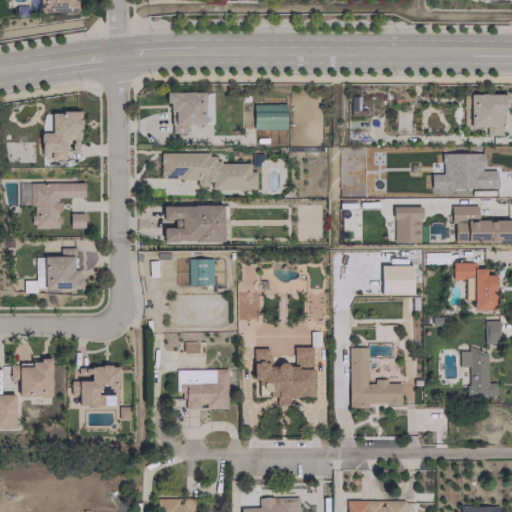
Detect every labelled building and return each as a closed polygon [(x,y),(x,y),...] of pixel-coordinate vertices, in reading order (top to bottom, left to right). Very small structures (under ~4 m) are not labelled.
[(36,0),(37,10),(71,10),(70,0),(36,0)] [(202,124),(202,91),(164,91),(163,104),(169,104),(168,133),(185,133),(185,124),(202,124)] [(468,127),(484,126),(484,134),(502,134),(501,93),(467,93),(468,127)] [(284,128),(283,103),(251,104),(251,129),(284,128)] [(48,111),(48,132),(38,132),(38,151),(48,151),(48,159),(63,159),(63,151),(77,151),(77,111),(48,111)] [(253,188),(253,170),(248,170),(248,162),(213,162),(213,152),(158,153),(158,178),(195,178),(195,185),(209,185),(209,189),(253,188)] [(481,152),(440,153),(440,173),(429,173),(429,188),(494,187),(494,169),(481,170),(481,152)] [(81,182),(29,183),(29,228),(57,228),(57,197),(82,197),(81,182)] [(220,204),(160,204),(160,241),(220,240),(220,204)] [(475,205),(450,205),(450,243),(508,242),(507,219),(475,219),(475,205)] [(417,242),(417,206),(391,206),(391,242),(417,242)] [(67,213),(67,227),(82,227),(81,213),(67,213)] [(40,256),(41,284),(41,292),(51,292),(51,290),(79,289),(79,278),(75,278),(74,247),(58,248),(58,255),(40,256)] [(186,285),(210,284),(210,258),(185,258),(186,285)] [(493,309),(493,275),(483,275),(483,268),(473,268),(473,261),(449,262),(450,278),(470,278),(471,309),(493,309)] [(399,307),(373,307),(373,324),(399,324),(399,307)] [(344,309),(328,308),(328,332),(344,332),(344,309)] [(496,319),(481,320),(481,343),(496,343),(496,319)] [(310,396),(309,346),(291,346),(291,363),(266,364),(266,347),(250,348),(251,380),(255,379),(256,396),(275,396),(275,406),(287,405),(287,396),(310,396)] [(346,407),(365,407),(365,404),(398,403),(397,382),(384,382),(384,380),(364,380),(364,347),(345,347),(346,407)] [(484,382),(485,349),(466,349),(465,351),(457,350),(456,366),(465,366),(465,395),(493,395),(493,382),(484,382)] [(16,395),(48,396),(49,359),(30,358),(30,365),(8,365),(7,379),(16,379),(16,395)] [(177,369),(177,408),(201,408),(225,408),(224,369),(177,369)] [(0,427),(12,427),(11,394),(0,393),(0,427)] [(126,419),(126,404),(115,404),(116,419),(126,419)] [(238,507),(237,511),(295,511),(296,496),(256,497),(256,506),(238,507)] [(153,511),(194,511),(195,498),(178,497),(178,498),(154,497),(153,511)] [(401,511),(402,500),(344,500),(343,511),(401,511)]
